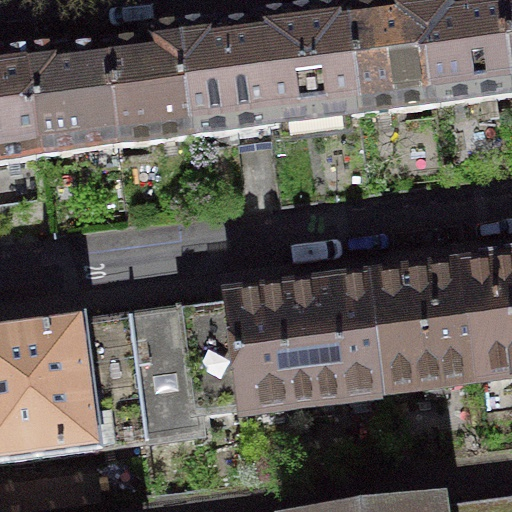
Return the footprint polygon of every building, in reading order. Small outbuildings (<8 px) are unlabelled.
[(429,0),(422,1),(436,109),(511,98),(511,96),(499,1),(462,6),(460,0),(429,0)] [(511,0),(505,0),(499,1),(511,96),(511,0)] [(436,109),(422,1),(403,4),(383,6),(384,11),(349,16),(348,11),(346,11),(360,119),(436,109)] [(279,20),(256,23),(271,130),(360,119),(346,11),(279,20)] [(271,130),(256,23),(253,23),(254,28),(219,33),(218,28),(199,30),(180,33),(194,140),(271,130)] [(105,53),(118,150),(194,140),(180,33),(161,35),(142,38),(143,48),(105,53)] [(41,160),(118,150),(105,53),(65,58),(64,53),(46,55),(28,58),(41,160)] [(0,165),(41,160),(28,58),(2,61),(1,56),(0,56),(0,165)] [(511,268),(460,275),(474,382),(511,376),(511,268)] [(371,287),(371,288),(385,393),(474,382),(460,275),(414,281),(371,287)] [(300,297),(233,306),(233,307),(247,412),(247,414),(385,395),(385,393),(371,288),(300,297)] [(163,316),(131,320),(146,445),(200,438),(198,419),(247,412),(233,307),(163,316)] [(80,325),(0,335),(0,466),(97,454),(97,453),(147,446),(146,445),(131,320),(130,320),(81,326),(80,325)] [(41,482),(0,487),(0,491),(2,511),(36,511),(85,506),(81,477),(41,482)] [(511,511),(511,500),(420,511),(511,511)]
